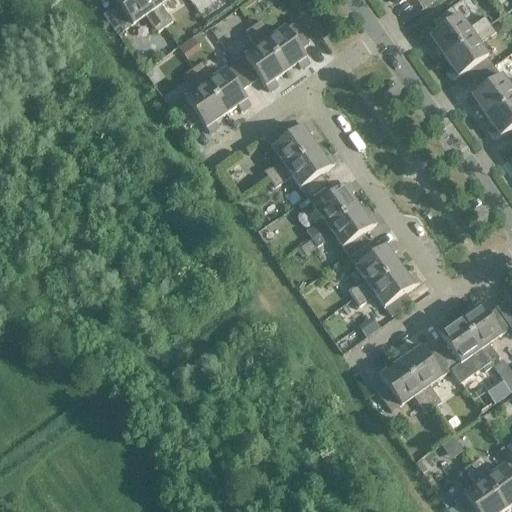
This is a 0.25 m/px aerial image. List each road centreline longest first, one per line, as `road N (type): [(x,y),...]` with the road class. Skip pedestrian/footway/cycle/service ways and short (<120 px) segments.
road 1 (residential): [(445,299),(301,90)]
road 2 (residential): [(511,228),(385,43)]
